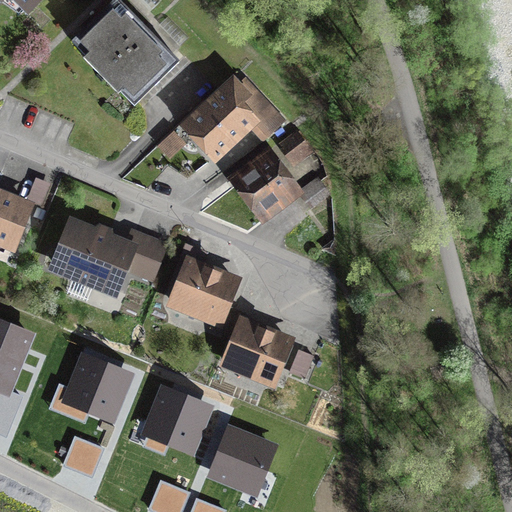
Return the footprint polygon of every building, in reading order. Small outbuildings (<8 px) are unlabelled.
[(134,105),(179,62),(118,0),(115,0),(72,42),(87,57),(92,52),(105,66),(98,72),(104,78),(111,72),(125,85),(120,90),(134,105)] [(189,126),(215,155),(248,125),(263,141),(284,121),(256,90),(249,96),(238,84),(227,94),(225,92),(189,126)] [(169,157),(184,143),(173,132),(159,146),(169,157)] [(295,162),(310,151),(296,132),(281,144),(295,162)] [(262,212),(293,190),(270,159),(239,182),(262,212)] [(310,208),(329,193),(320,181),(301,196),(310,208)] [(0,194),(0,241),(12,247),(28,206),(0,194)] [(128,247),(110,240),(109,233),(99,228),(94,233),(74,225),(57,268),(112,290),(122,265),(129,247),(128,247)] [(163,246),(134,234),(128,247),(129,247),(122,265),(151,277),(163,246)] [(189,262),(173,303),(219,322),(236,281),(189,262)] [(33,334),(0,321),(0,391),(9,395),(33,334)] [(242,322),(226,363),(272,382),(289,341),(242,322)] [(299,351),(290,371),(304,377),(313,357),(299,351)] [(132,375),(82,355),(63,402),(114,421),(132,375)] [(212,406),(162,387),(143,434),(194,454),(212,406)] [(276,445),(229,427),(209,477),(256,495),(276,445)]
